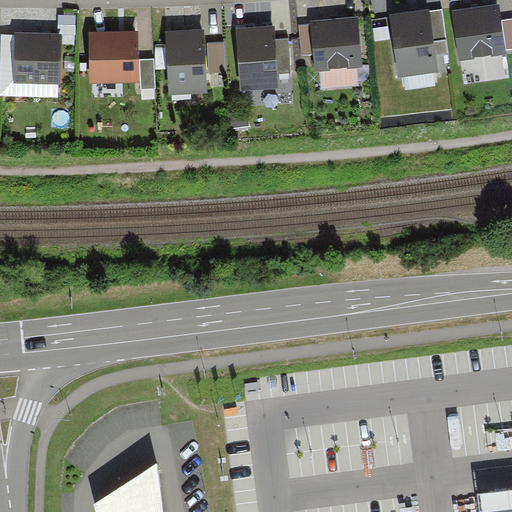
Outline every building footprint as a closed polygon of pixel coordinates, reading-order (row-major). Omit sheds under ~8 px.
[(431,9),(391,13),(398,76),(437,71),(431,9)] [(508,53),(504,21),(502,9),(457,14),(462,58),(508,53)] [(361,22),(315,26),(317,56),(318,69),(364,66),(361,22)] [(303,57),(317,56),(315,26),(300,27),(303,57)] [(277,88),(277,78),(276,40),(275,29),(242,30),(244,89),(277,88)] [(137,31),(93,31),(92,81),(136,82),(137,31)] [(209,70),(207,41),(206,32),(168,34),(171,92),(210,89),(209,70)] [(55,39),(9,37),(7,83),(53,85),(55,39)] [(293,39),(276,40),(277,78),(295,77),(293,39)] [(207,41),(209,70),(226,69),(224,40),(207,41)] [(157,89),(155,59),(141,59),(142,90),(157,89)] [(408,78),(408,88),(439,89),(439,78),(408,78)] [(250,112),(230,114),(232,130),(251,129),(250,112)] [(164,511),(157,449),(94,491),(99,511),(164,511)]
